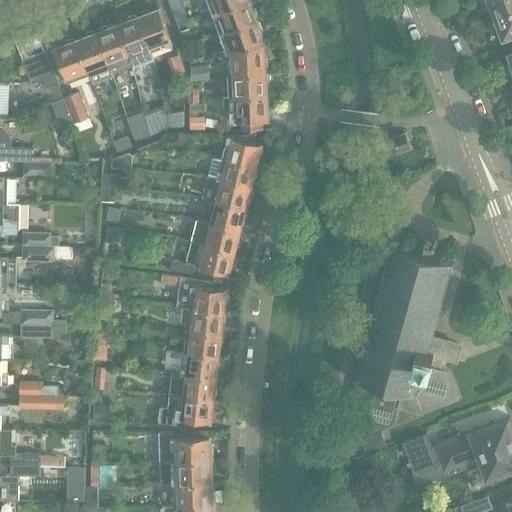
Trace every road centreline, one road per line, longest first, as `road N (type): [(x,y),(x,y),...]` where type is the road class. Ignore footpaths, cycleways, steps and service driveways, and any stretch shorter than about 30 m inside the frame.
road 1 (residential): [(296,0),(309,48),(312,111),(265,312),(253,511)]
road 2 (unclassified): [(511,233),(419,0)]
